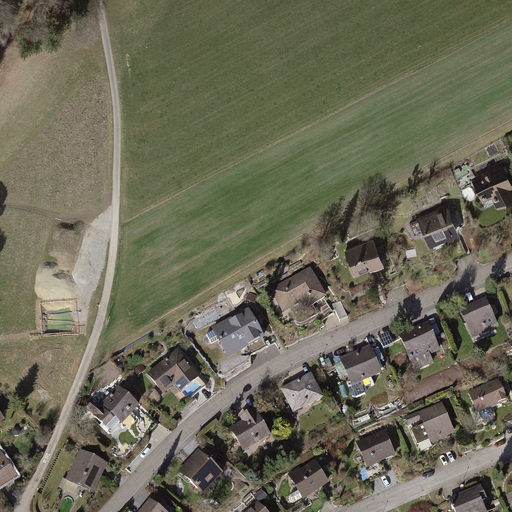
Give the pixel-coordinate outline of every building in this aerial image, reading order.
[(511,182),(503,164),(473,179),(485,203),(493,199),(499,210),(511,203),(511,182)] [(461,234),(446,204),(417,218),(432,249),(461,234)] [(385,268),(375,240),(346,250),(356,278),(385,268)] [(327,301),(311,269),(270,290),(282,315),(301,305),(305,312),(327,301)] [(500,329),(487,299),(461,311),(474,341),(500,329)] [(340,302),(333,305),(340,322),(347,318),(340,302)] [(265,341),(249,310),(213,329),(229,359),(265,341)] [(430,325),(399,337),(410,363),(441,351),(430,325)] [(371,347),(341,361),(354,390),(384,376),(371,347)] [(202,377),(178,348),(147,374),(163,395),(174,387),(180,395),(202,377)] [(326,403),(312,375),(280,390),(294,419),(326,403)] [(509,402),(499,379),(469,393),(479,415),(509,402)] [(140,409),(118,389),(103,406),(97,400),(88,409),(111,431),(117,424),(121,428),(140,409)] [(454,433),(441,402),(417,412),(431,443),(454,433)] [(271,439),(253,410),(240,418),(242,422),(229,430),(245,455),(271,439)] [(395,457),(383,429),(355,441),(366,468),(395,457)] [(0,489),(18,478),(0,449),(0,489)] [(203,498),(225,478),(199,451),(178,471),(203,498)] [(108,466),(80,452),(66,481),(94,495),(108,466)] [(330,486),(315,460),(288,475),(303,501),(330,486)] [(488,501),(481,485),(450,498),(455,511),(488,511),(484,503),(488,501)] [(160,511),(148,502),(140,511),(160,511)]
